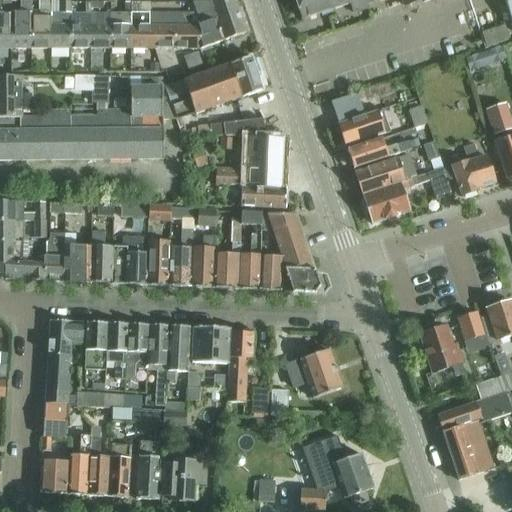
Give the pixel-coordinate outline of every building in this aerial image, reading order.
[(365,0),(403,0),(405,7),(426,0),(296,0),(304,21),(352,4),(355,15),(369,10),(365,0)] [(511,0),(502,0),(511,28),(511,0)] [(14,2),(4,2),(0,1),(0,50),(14,50),(14,14),(14,2)] [(20,1),(20,14),(14,14),(14,50),(34,50),(33,12),(33,10),(32,10),(32,1),(20,1)] [(59,2),(59,14),(53,14),(53,50),(73,50),(73,2),(59,2)] [(77,11),(76,11),(76,2),(73,2),(73,50),(94,50),(93,15),(91,15),(91,9),(93,9),(93,3),(86,3),(86,15),(77,15),(77,11)] [(124,16),(118,16),(113,16),(113,50),(134,50),(133,2),(131,2),(124,3),(124,16)] [(133,2),(134,50),(158,50),(151,25),(151,15),(150,15),(151,3),(142,2),(133,2)] [(34,50),(53,50),(53,14),(53,3),(47,3),(47,16),(40,16),(40,12),(33,12),(34,50)] [(247,35),(237,4),(237,3),(194,4),(200,15),(206,27),(219,22),(225,42),(247,35)] [(111,16),(110,13),(107,13),(107,15),(93,15),(94,50),(113,50),(113,16),(111,16)] [(152,14),(151,15),(151,25),(158,50),(201,50),(197,27),(191,27),(191,15),(152,14)] [(201,50),(225,42),(219,22),(206,27),(200,15),(191,15),(191,27),(197,27),(201,50)] [(500,49),(465,62),(469,75),(505,62),(500,49)] [(166,88),(172,106),(178,121),(196,116),(264,92),(252,58),(166,88)] [(0,77),(0,118),(23,119),(22,78),(0,77)] [(109,78),(92,78),(92,93),(92,103),(109,103),(109,78)] [(143,79),(143,88),(164,88),(158,79),(143,79)] [(178,121),(172,106),(166,88),(164,88),(143,88),(132,88),(132,111),(99,111),(99,118),(72,118),(72,111),(48,111),(48,118),(23,119),(0,118),(0,162),(164,160),(163,122),(178,121)] [(357,95),(332,103),(339,126),(365,117),(357,95)] [(416,129),(428,125),(422,108),(410,112),(416,129)] [(511,128),(505,108),(486,114),(494,140),(496,139),(498,145),(494,146),(506,181),(511,179),(511,135),(511,134),(511,133),(511,128)] [(383,111),(365,117),(339,126),(347,148),(391,133),(383,111)] [(200,137),(249,139),(266,140),(264,120),(211,127),(199,129),(200,137)] [(405,153),(404,152),(422,147),(419,137),(408,140),(408,142),(397,146),(396,145),(386,148),(383,140),(348,152),(355,170),(405,153)] [(233,139),(221,139),(220,151),(232,151),(233,139)] [(247,188),(282,189),(284,140),(266,140),(249,139),(248,169),(247,188)] [(440,159),(434,142),(423,147),(429,163),(440,159)] [(477,188),(494,182),(485,155),(477,158),(472,144),(462,148),(467,161),(450,166),(460,196),(478,190),(477,188)] [(209,166),(203,148),(191,152),(197,169),(209,166)] [(356,174),(364,197),(406,183),(398,160),(356,174)] [(247,188),(248,169),(237,169),(237,170),(216,169),(215,187),(235,187),(247,188)] [(437,201),(453,196),(444,170),(428,176),(437,201)] [(403,192),(418,187),(415,180),(406,183),(364,197),(373,226),(410,214),(403,192)] [(282,189),(247,188),(235,187),(235,206),(242,206),(242,208),(287,210),(288,190),(282,189)] [(25,203),(0,201),(0,222),(25,224),(25,223),(25,222),(34,222),(34,224),(46,225),(46,221),(45,203),(34,203),(34,215),(25,215),(25,203)] [(49,214),(67,215),(67,205),(50,204),(49,214)] [(82,205),(67,205),(67,215),(82,215),(82,205)] [(149,221),(150,205),(149,205),(149,208),(121,207),(120,219),(149,219),(149,221)] [(171,220),(173,220),(174,210),(171,210),(171,205),(150,205),(149,221),(171,222),(171,220)] [(113,207),(97,207),(97,217),(113,217),(113,207)] [(215,228),(217,211),(199,209),(197,227),(215,228)] [(173,220),(194,221),(194,211),(174,210),(173,220)] [(262,237),(262,231),(263,231),(263,215),(242,214),(242,222),(242,225),(256,225),(255,236),(253,236),(252,256),(241,256),(239,291),(262,292),(262,256),(260,256),(262,237)] [(269,215),(263,215),(263,231),(274,232),(269,215)] [(297,217),(269,215),(274,232),(281,256),(282,256),(283,259),(296,294),(315,295),(321,287),(297,217)] [(0,243),(28,244),(28,242),(28,237),(25,237),(25,224),(0,222),(0,243)] [(242,225),(242,222),(233,222),(232,248),(233,248),(233,256),(216,255),(215,290),(239,291),(241,256),(242,225)] [(46,239),(46,225),(34,224),(34,239),(46,239)] [(255,236),(256,225),(242,225),(241,256),(252,256),(253,236),(255,236)] [(172,288),(193,289),(194,254),(194,231),(183,230),(182,249),(173,248),(172,288)] [(262,231),(262,237),(260,256),(262,256),(281,256),(274,232),(263,231),(262,231)] [(116,249),(105,248),(105,233),(92,233),(92,248),(94,248),(94,284),(115,285),(116,249)] [(45,282),(68,283),(67,235),(50,235),(50,241),(48,244),(47,258),(46,258),(45,282)] [(68,283),(94,284),(94,248),(92,248),(76,248),(76,236),(67,235),(68,283)] [(203,236),(202,254),(194,254),(193,289),(215,290),(216,255),(214,255),(214,237),(203,236)] [(148,287),(149,242),(149,238),(123,238),(122,249),(116,249),(115,285),(148,287)] [(149,242),(148,287),(172,288),(173,248),(170,248),(170,243),(149,242)] [(28,264),(28,257),(28,244),(0,243),(0,273),(6,280),(9,280),(9,263),(28,264)] [(262,292),(296,294),(283,259),(282,256),(281,256),(262,256),(262,292)] [(9,263),(9,280),(45,282),(46,258),(28,257),(28,264),(9,263)] [(511,303),(511,301),(486,309),(496,341),(511,335),(511,303)] [(476,313),(457,319),(464,342),(484,336),(476,313)] [(71,360),(72,343),(82,344),(84,324),(51,322),(49,358),(71,360)] [(86,371),(107,372),(107,364),(109,325),(88,324),(87,352),(86,371)] [(128,326),(109,325),(107,364),(117,364),(116,381),(126,381),(128,326)] [(137,370),(147,371),(149,327),(128,326),(126,381),(137,382),(137,370)] [(156,407),(163,408),(163,411),(145,411),(145,423),(162,423),(162,427),(165,427),(166,403),(167,386),(169,328),(149,327),(147,371),(148,371),(158,372),(156,407)] [(191,329),(169,328),(167,386),(176,386),(177,373),(188,374),(189,374),(191,329)] [(456,378),(465,375),(461,364),(462,363),(456,346),(453,347),(447,328),(436,332),(434,329),(423,332),(423,336),(421,337),(434,375),(452,368),(456,378)] [(196,329),(194,364),(230,366),(231,334),(232,331),(196,329)] [(240,335),(231,334),(230,366),(228,404),(246,404),(248,360),(253,360),(254,335),(250,335),(249,332),(242,332),(240,335)] [(314,400),(344,390),(331,352),(287,366),(295,389),(309,384),(314,400)] [(70,370),(71,360),(49,358),(49,369),(70,370)] [(69,381),(70,370),(49,369),(48,380),(69,381)] [(188,374),(187,401),(200,402),(201,379),(196,374),(189,374),(188,374)] [(511,412),(511,411),(505,392),(511,390),(511,384),(509,377),(508,377),(507,375),(475,386),(481,401),(437,416),(443,434),(481,420),(482,423),(511,412)] [(69,392),(69,381),(48,380),(47,391),(69,392)] [(270,416),(271,391),(254,390),(253,415),(270,416)] [(47,391),(47,404),(68,405),(69,392),(47,391)] [(288,417),(289,392),(273,391),(272,416),(288,417)] [(105,395),(85,394),(84,407),(105,409),(105,395)] [(111,427),(124,427),(125,396),(105,395),(105,409),(112,409),(111,427)] [(137,422),(145,423),(145,411),(141,411),(142,397),(125,396),(124,427),(137,428),(137,422)] [(187,404),(166,403),(165,427),(187,428),(187,404)] [(47,404),(45,438),(52,439),(67,440),(69,405),(68,405),(47,404)] [(479,424),(482,423),(481,420),(443,434),(459,482),(494,470),(479,424)] [(91,427),(91,437),(88,437),(85,497),(106,499),(109,460),(101,460),(103,441),(100,440),(101,428),(91,427)] [(63,496),(85,497),(88,437),(82,436),(81,457),(71,456),(71,463),(65,463),(63,496)] [(337,437),(306,448),(321,492),(327,492),(327,494),(341,489),(345,500),(351,498),(355,508),(357,509),(369,505),(370,502),(366,492),(374,489),(361,454),(345,460),(337,437)] [(43,452),(51,453),(52,439),(45,438),(43,452)] [(140,442),(139,457),(140,457),(137,500),(159,501),(163,443),(140,442)] [(111,460),(109,460),(106,499),(129,500),(132,447),(112,445),(111,460)] [(162,455),(160,498),(162,498),(162,497),(170,497),(170,502),(194,504),(195,485),(205,482),(205,483),(206,483),(207,466),(196,465),(196,462),(173,461),(173,456),(162,455)] [(234,460),(234,464),(237,467),(241,468),(245,465),(245,460),(242,457),(237,457),(234,460)] [(43,462),(41,495),(63,496),(65,463),(43,462)] [(276,504),(276,482),(261,482),(260,504),(276,504)] [(326,511),(327,492),(302,491),(301,510),(326,511)]
